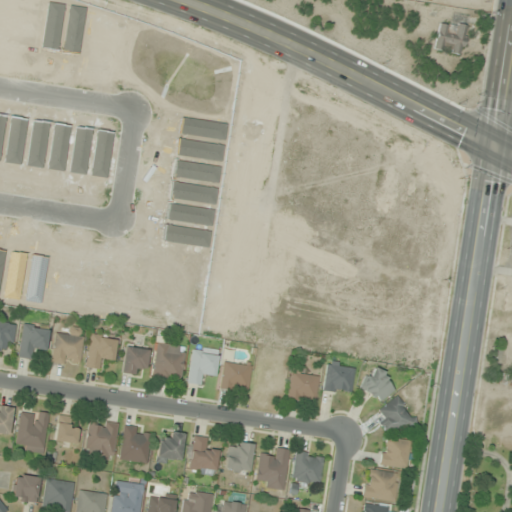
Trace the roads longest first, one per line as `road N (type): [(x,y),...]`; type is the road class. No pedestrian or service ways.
road 1 (tertiary): [(434,511),(511,18)]
road 2 (secondary): [(511,156),(245,26),(170,0)]
road 3 (residential): [(0,380),(343,433)]
